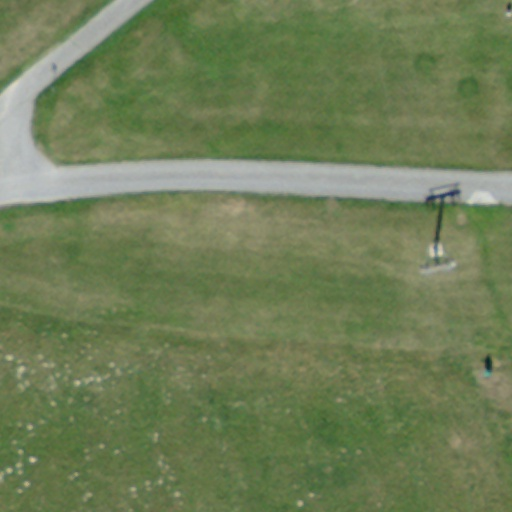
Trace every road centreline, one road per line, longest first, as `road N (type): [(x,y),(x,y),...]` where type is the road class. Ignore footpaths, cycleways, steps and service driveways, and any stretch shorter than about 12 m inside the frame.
road 1 (residential): [(511,184),(188,166),(0,184)]
road 2 (track): [(0,95),(98,0)]
road 3 (track): [(7,183),(4,118),(35,66)]
